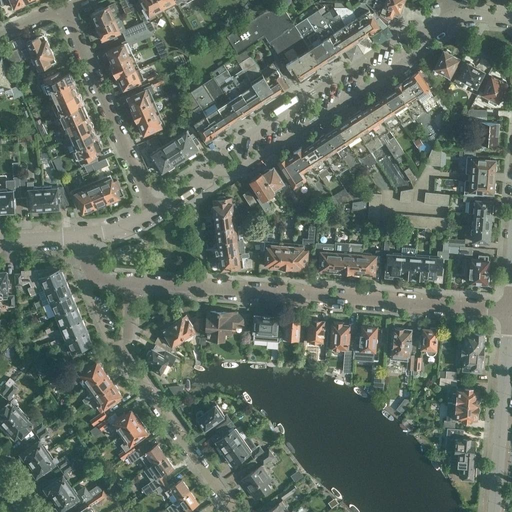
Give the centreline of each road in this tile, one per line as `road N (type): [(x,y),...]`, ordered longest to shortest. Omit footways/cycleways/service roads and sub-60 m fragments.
road 1 (residential): [(510,309),(133,283)]
road 2 (residential): [(220,167),(237,172),(415,58),(427,31)]
road 3 (residential): [(427,31),(400,35),(223,150),(220,167)]
road 4 (residential): [(153,209),(62,6)]
road 5 (residential): [(129,355),(235,511)]
road 6 (residential): [(494,511),(508,351)]
